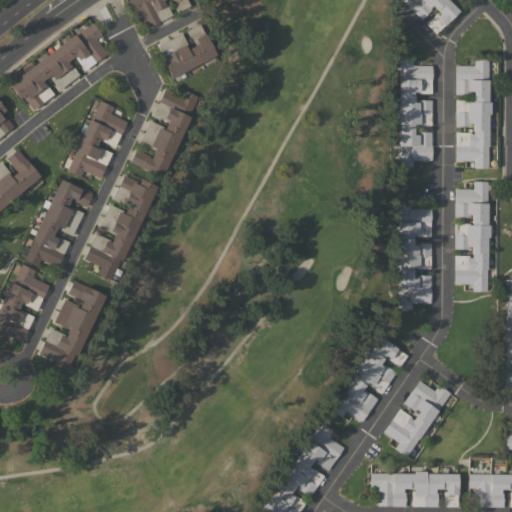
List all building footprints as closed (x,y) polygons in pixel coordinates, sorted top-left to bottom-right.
[(185,0),(188,6),(177,11),(171,0),(163,0),(171,14),(146,27),(138,11),(131,14),(124,1),(126,0),(185,0)] [(447,0),(457,10),(434,33),(424,24),(437,11),(430,4),(428,7),(429,9),(420,18),(402,1),(403,0),(447,0)] [(73,34),(74,35),(78,32),(75,28),(86,20),(89,24),(91,22),(100,34),(94,38),(105,53),(83,70),(73,56),(67,61),(78,74),(58,90),(47,76),(42,80),(52,94),(31,109),(21,96),(18,98),(7,84),(73,34)] [(180,33),(188,48),(194,45),(186,30),(198,23),(214,54),(210,56),(212,60),(207,62),(205,59),(170,77),(162,62),(166,60),(158,44),(180,33)] [(472,57),(487,58),(486,102),(489,102),(488,114),(486,114),(486,145),(486,167),(472,167),(472,160),(453,160),(454,132),(471,132),(471,123),(469,123),(469,125),(454,125),(454,113),(453,113),(453,100),(467,100),(467,101),(471,101),(471,90),(467,90),(467,93),(453,93),(454,65),(472,65),(472,57)] [(430,159),(411,160),(411,163),(410,163),(410,167),(397,167),(397,123),(395,123),(395,113),(395,111),(397,111),(397,110),(391,110),(390,98),(397,98),(397,59),(411,59),(411,66),(431,66),(431,79),(430,79),(430,93),(412,93),(412,102),(416,102),(416,99),(430,99),(430,113),(429,113),(429,125),(415,125),(415,123),(412,123),(412,128),(412,134),(416,134),(416,132),(430,132),(430,159)] [(180,97),(183,90),(194,95),(185,115),(189,117),(171,155),(169,155),(164,164),(166,165),(160,176),(128,161),(134,149),(150,156),(153,150),(138,143),(149,120),(164,127),(167,121),(152,114),(164,89),(180,97)] [(66,168),(62,166),(66,157),(71,159),(75,151),(73,150),(74,148),(71,146),(75,138),(78,139),(81,132),(79,131),(83,123),(85,124),(88,119),(89,120),(93,111),(89,109),(93,100),(98,102),(99,100),(112,106),(108,113),(125,121),(113,146),(97,139),(94,145),(110,153),(98,178),(81,170),(78,176),(66,170),(66,168)] [(0,105),(4,110),(1,112),(12,125),(0,135),(0,105)] [(0,207),(0,162),(11,175),(16,171),(5,158),(15,149),(38,176),(0,207)] [(138,182),(139,178),(156,186),(120,261),(119,260),(115,268),(120,270),(117,276),(112,273),(109,279),(96,272),(99,266),(82,258),(94,233),(110,240),(113,234),(97,227),(108,204),(124,212),(128,203),(123,201),(122,203),(111,198),(122,174),(138,182)] [(39,259),(36,265),(23,259),(24,256),(20,254),(23,247),(27,249),(32,239),(31,239),(59,179),(90,193),(84,206),(68,199),(66,205),(81,212),(71,235),(55,228),(52,234),(67,241),(55,267),(39,259)] [(470,255),(471,246),(468,246),(468,249),(453,248),(453,222),(471,222),(471,214),(468,214),(468,216),(453,216),(453,188),(472,189),(472,181),(486,181),(486,202),(486,225),(488,225),(488,237),(486,236),(485,268),(486,268),(486,291),(471,290),(471,283),(452,283),(453,255),(470,255)] [(429,303),(410,303),(410,310),(396,310),(396,269),(391,269),(391,258),(394,258),(394,254),(396,254),(396,238),(391,237),(391,226),(396,226),(396,214),(391,214),(392,202),(411,202),(411,208),(429,208),(429,236),(415,236),(415,234),(411,234),(411,245),(415,245),(415,243),(428,243),(428,268),(414,268),(414,266),(411,266),(411,277),(414,277),(414,275),(429,275),(429,303)] [(3,333),(0,340),(0,300),(9,282),(11,283),(15,274),(11,272),(15,264),(19,266),(20,263),(33,270),(30,277),(47,285),(34,310),(19,303),(17,308),(32,316),(20,341),(3,333)] [(511,279),(511,389),(503,389),(504,386),(500,386),(500,367),(503,367),(503,345),(502,345),(502,333),(504,333),(504,279),(511,279)] [(86,287),(103,295),(92,319),(90,318),(82,335),(84,335),(75,355),(73,354),(63,374),(50,368),(54,361),(37,352),(49,328),(64,335),(67,329),(52,321),(63,299),(78,306),(81,300),(66,292),(72,280),(86,287)] [(359,422),(344,410),(340,417),(328,409),(330,407),(324,403),(330,395),(335,398),(353,373),(352,372),(359,362),(360,363),(365,356),(361,354),(364,350),(368,352),(379,337),(395,348),(405,355),(397,366),(386,358),(387,357),(384,355),(378,364),(382,367),(383,365),(394,373),(379,393),(367,385),(368,383),(366,382),(360,390),(362,392),(364,390),(376,399),(359,422)] [(432,391),(436,385),(448,393),(436,411),(434,413),(438,416),(435,421),(431,418),(405,456),(393,448),(397,442),(382,431),(397,408),(412,419),(416,413),(401,403),(417,380),(432,391)] [(511,416),(508,416),(508,434),(501,434),(501,449),(511,448),(511,416)] [(326,470),(314,462),(316,460),(313,458),(307,467),(309,469),(310,467),(322,476),(307,497),(295,489),(297,486),(295,484),(288,493),(291,495),(292,493),(304,502),(296,511),(279,511),(276,511),(275,511),(265,511),(260,508),(263,504),(258,501),(263,494),(267,497),(274,487),(270,484),(272,482),(276,484),(299,452),(294,449),(299,441),(304,444),(318,424),(330,432),(327,437),(342,447),(326,470)] [(474,488),(466,488),(466,473),(507,474),(507,470),(511,470),(511,507),(508,507),(508,493),(510,493),(510,489),(499,489),(499,492),(502,492),(502,507),(474,506),(474,488)] [(390,473),(412,473),(412,471),(424,471),(424,473),(456,473),(456,505),(442,505),(442,491),(444,491),(444,488),(433,488),(433,491),(436,491),(435,506),(410,506),(410,491),(411,491),(411,488),(401,488),(401,491),(403,491),(403,506),(376,506),(376,487),(368,487),(369,473),(390,473)]
